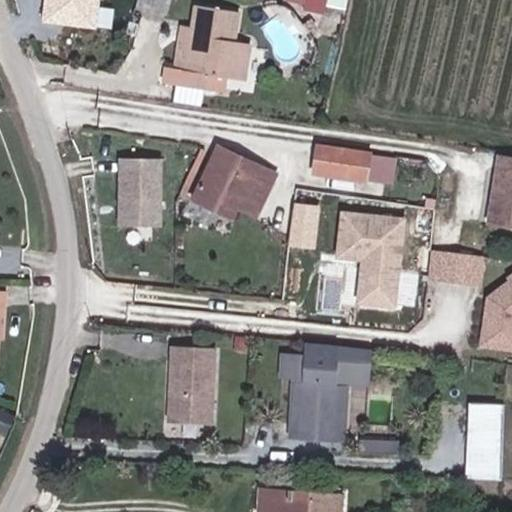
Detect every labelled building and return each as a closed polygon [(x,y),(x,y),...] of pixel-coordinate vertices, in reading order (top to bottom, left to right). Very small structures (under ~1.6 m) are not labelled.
[(100,25),(101,0),(45,0),(45,22),(100,25)] [(171,12),(174,0),(145,0),(145,3),(171,12)] [(336,4),(336,0),(298,0),(310,2),(309,8),(328,12),(329,3),(336,4)] [(251,77),(256,45),(239,42),(244,11),(201,4),(197,27),(190,69),(181,67),(172,66),(169,82),(221,91),(223,75),(234,77),(235,74),(251,77)] [(320,25),(314,18),(309,22),(314,30),(320,25)] [(190,69),(197,27),(188,25),(181,67),(190,69)] [(232,92),(234,77),(223,75),(221,91),(232,92)] [(381,180),(385,152),(319,143),(315,171),(381,180)] [(243,204),(263,163),(224,145),(199,196),(237,215),(243,204)] [(511,153),(496,152),(489,224),(511,226),(511,153)] [(164,156),(120,155),(119,224),(163,224),(164,156)] [(261,212),(280,172),(263,163),(243,204),(261,212)] [(292,244),(318,246),(321,201),(295,199),(292,244)] [(340,208),(337,256),(361,258),(358,299),(401,302),(407,212),(340,208)] [(429,278),(484,281),(486,251),(431,247),(429,278)] [(486,286),(480,345),(511,348),(511,268),(508,268),(506,288),(486,286)] [(209,424),(213,347),(171,345),(168,388),(171,392),(170,398),(168,402),(167,421),(209,424)] [(340,379),(301,377),(299,426),(338,428),(340,379)] [(470,399),(466,476),(502,478),(506,401),(470,399)] [(0,429),(6,433),(13,417),(0,411),(0,429)] [(363,463),(363,451),(349,450),(348,462),(363,463)] [(341,511),(343,492),(260,487),(258,511),(341,511)]
